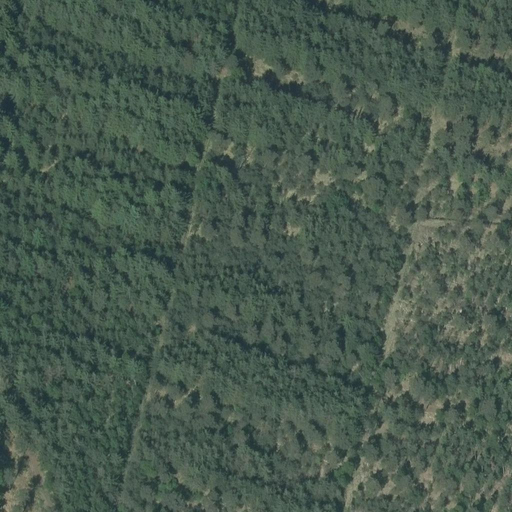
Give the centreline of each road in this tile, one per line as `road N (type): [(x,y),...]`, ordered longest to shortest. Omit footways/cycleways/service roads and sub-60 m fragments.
road 1 (track): [(114,511),(237,0)]
road 2 (track): [(0,373),(53,511)]
